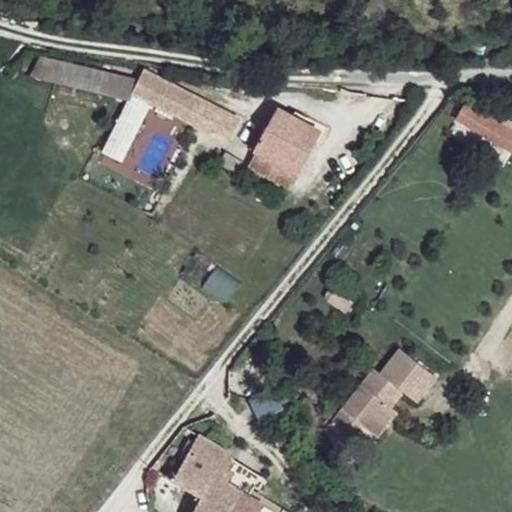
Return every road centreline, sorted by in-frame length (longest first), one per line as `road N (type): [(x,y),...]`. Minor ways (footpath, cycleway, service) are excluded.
road 1 (unclassified): [(455,79),(118,511)]
road 2 (unclassified): [(0,26),(312,80),(455,79)]
